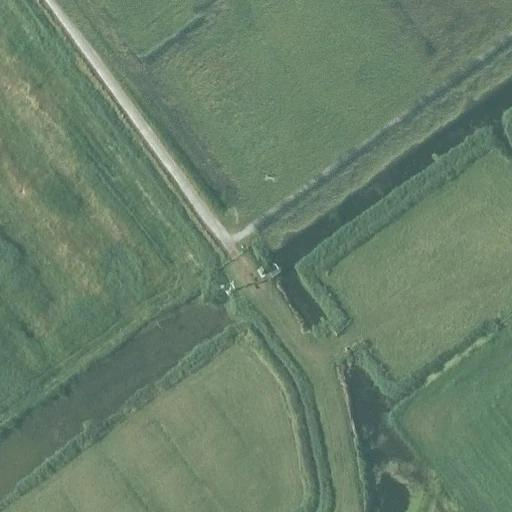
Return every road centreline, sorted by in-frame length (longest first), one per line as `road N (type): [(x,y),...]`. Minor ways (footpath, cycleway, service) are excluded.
road 1 (track): [(223,245),(46,0)]
road 2 (track): [(344,511),(335,420),(318,370),(223,245)]
